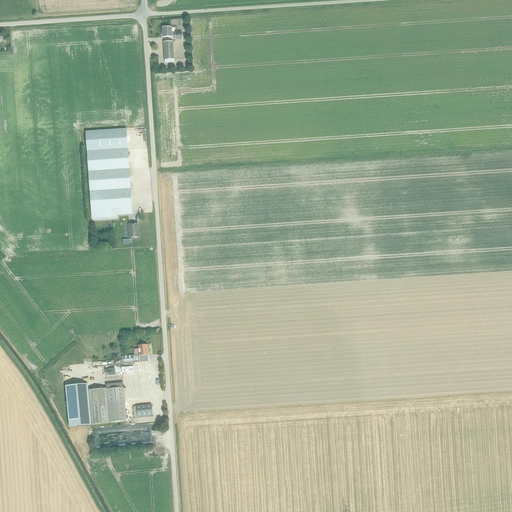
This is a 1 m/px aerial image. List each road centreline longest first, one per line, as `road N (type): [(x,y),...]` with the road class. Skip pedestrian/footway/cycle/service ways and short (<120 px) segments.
road 1 (unclassified): [(177,511),(144,15)]
road 2 (unclassified): [(144,15),(374,0)]
road 3 (unclassified): [(0,24),(144,15)]
